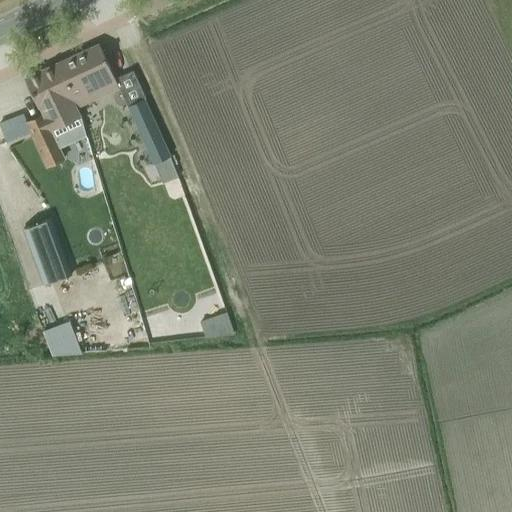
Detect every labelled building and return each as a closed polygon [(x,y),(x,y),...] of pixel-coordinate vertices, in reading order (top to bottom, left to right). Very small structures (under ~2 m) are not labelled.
[(99,44),(62,61),(82,105),(92,101),(86,88),(114,75),(99,44)] [(82,105),(62,61),(25,78),(39,107),(40,107),(44,115),(26,123),(46,166),(64,157),(51,131),(82,117),(78,107),(82,105)] [(152,116),(144,98),(128,106),(136,124),(154,164),(169,157),(152,116)] [(94,145),(92,150),(96,155),(97,159),(103,158),(102,153),(103,148),(99,143),(94,145)] [(51,218),(23,228),(44,284),(71,274),(51,218)] [(148,341),(149,345),(167,340),(162,325),(191,316),(188,305),(158,314),(157,311),(141,315),(148,341)]
